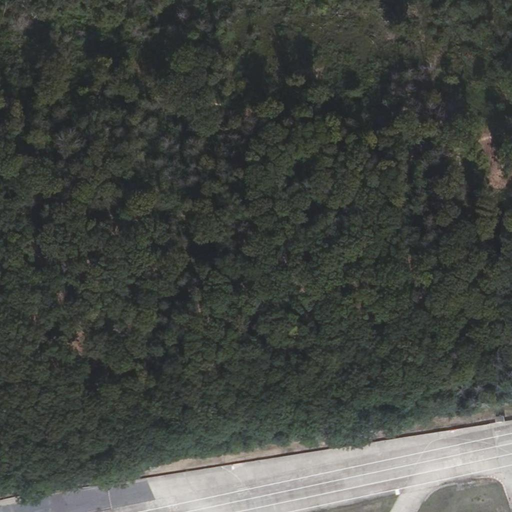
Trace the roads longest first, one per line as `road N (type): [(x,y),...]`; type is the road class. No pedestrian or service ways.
road 1 (track): [(511,139),(447,142),(385,120),(86,86),(40,98),(0,96)]
road 2 (unknown): [(241,506),(410,474)]
